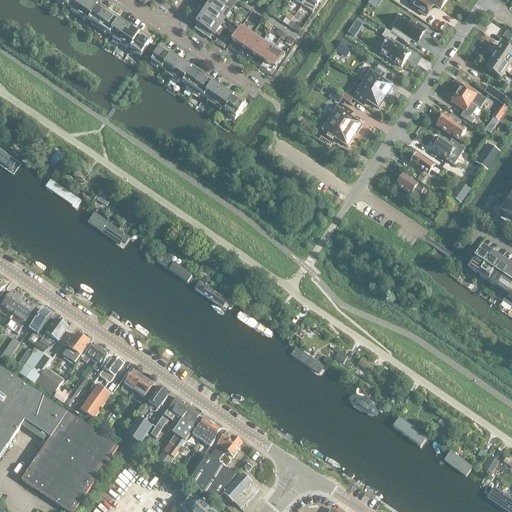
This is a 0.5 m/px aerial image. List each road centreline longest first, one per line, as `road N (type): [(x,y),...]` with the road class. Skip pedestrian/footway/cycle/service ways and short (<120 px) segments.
road 1 (tertiary): [(302,470),(0,262)]
road 2 (residential): [(290,291),(0,92)]
road 3 (residential): [(306,267),(486,0)]
road 4 (residential): [(290,291),(511,443)]
